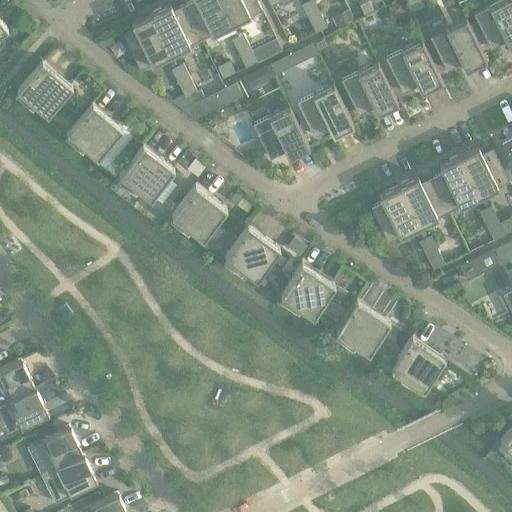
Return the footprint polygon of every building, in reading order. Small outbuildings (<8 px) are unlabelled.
[(194,0),(185,5),(202,39),(232,24),(220,0),(194,0)] [(220,0),(232,24),(251,14),(263,9),(258,0),(220,0)] [(310,0),(302,4),(309,18),(321,13),(314,0),(310,0)] [(401,0),(389,6),(394,17),(406,11),(401,0)] [(511,45),(511,0),(501,0),(490,6),(475,14),(491,48),(507,40),(510,47),(511,45)] [(171,4),(151,13),(172,54),(202,39),(185,5),(174,10),(171,6),(172,5),(171,4)] [(172,54),(151,13),(132,23),(133,24),(134,24),(136,29),(124,35),(141,69),(152,63),(153,63),(172,54)] [(321,13),(309,18),(316,33),(328,27),(321,13)] [(0,35),(9,28),(0,17),(0,35)] [(487,58),(467,18),(446,28),(430,36),(447,70),(463,62),(466,69),(487,58)] [(111,33),(97,40),(105,46),(115,41),(111,33)] [(232,39),(239,53),(251,47),(244,33),(232,39)] [(443,80),(422,39),(402,50),(386,58),(403,92),(419,84),(422,91),(443,80)] [(313,42),(271,63),(276,73),(318,53),(313,42)] [(251,47),(239,53),(246,67),(258,62),(251,47)] [(18,89),(46,113),(48,115),(73,86),(43,60),(18,89)] [(398,102),(378,61),(358,72),(342,80),(359,114),(375,106),(378,112),(398,102)] [(172,69),(179,83),(191,77),(183,63),(172,69)] [(269,64),(243,77),(248,89),(275,76),(269,64)] [(191,77),(179,83),(186,97),(192,95),(198,92),(191,77)] [(354,124),(334,83),(314,94),(298,101),(315,136),(331,128),(334,134),(354,124)] [(198,92),(192,95),(194,100),(195,102),(205,97),(204,95),(202,90),(198,92)] [(68,132),(96,156),(98,158),(123,128),(93,102),(68,132)] [(310,146),(290,105),(269,115),(269,116),(254,123),(271,158),(286,150),(290,156),(310,146)] [(511,128),(510,130),(511,132),(511,137),(502,142),(511,162),(511,128)] [(120,174),(149,197),(152,199),(175,168),(144,143),(120,174)] [(479,146),(459,155),(480,196),(499,186),(510,180),(493,146),(481,152),(479,148),(479,147),(479,146)] [(444,171),(432,177),(449,211),(480,196),(459,155),(440,165),(441,166),(444,171)] [(196,159),(188,169),(199,177),(207,167),(196,159)] [(418,175),(399,185),(419,226),(449,211),(432,177),(421,182),(419,177),(418,175)] [(172,214),(202,237),(204,239),(228,208),(196,184),(172,214)] [(419,226),(399,185),(380,194),(381,196),(383,201),(372,207),(389,241),(400,235),(419,226)] [(237,192),(230,200),(236,205),(243,197),(237,192)] [(480,211),(487,226),(499,220),(491,205),(480,211)] [(499,220),(487,226),(494,240),(506,234),(499,220)] [(225,255),(228,257),(258,279),(281,248),(248,224),(225,255)] [(420,241),(427,255),(438,250),(431,235),(420,241)] [(295,238),(288,248),(300,257),(307,246),(295,238)] [(493,249),(461,265),(468,279),(500,263),(493,249)] [(438,250),(427,255),(434,270),(446,264),(438,250)] [(281,294),(312,315),(314,316),(336,284),(302,262),(281,294)] [(337,285),(330,295),(341,302),(348,292),(337,285)] [(336,331),(367,351),(370,353),(391,320),(357,298),(336,331)] [(56,311),(57,311),(63,320),(73,313),(66,304),(56,311)] [(391,367),(422,388),(425,389),(446,357),(413,335),(391,367)] [(21,358),(0,368),(0,404),(36,387),(21,358)] [(36,387),(0,404),(0,420),(8,436),(50,416),(36,387)] [(28,446),(42,474),(84,454),(70,425),(28,446)] [(511,428),(501,440),(511,450),(511,428)] [(84,454),(42,474),(56,503),(98,482),(84,454)] [(76,511),(127,511),(118,491),(76,511)]
